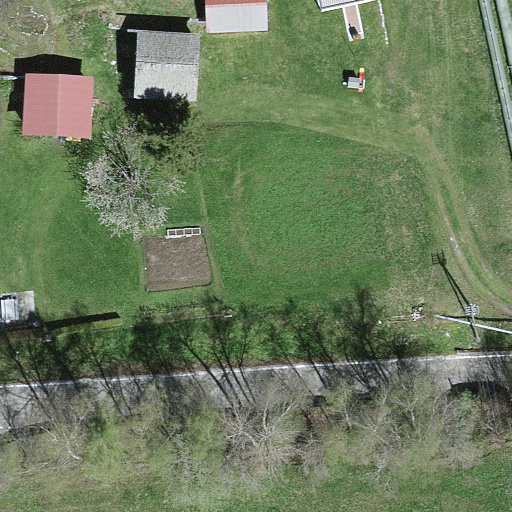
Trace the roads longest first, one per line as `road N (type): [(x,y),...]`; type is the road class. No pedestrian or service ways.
road 1 (tertiary): [(511,369),(0,389)]
road 2 (track): [(511,313),(490,292),(466,246),(421,115),(403,0)]
